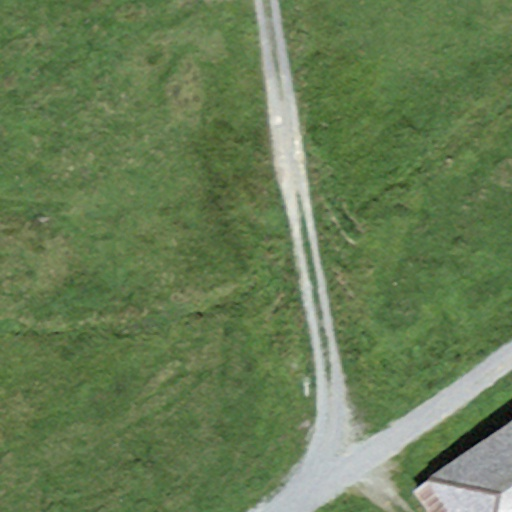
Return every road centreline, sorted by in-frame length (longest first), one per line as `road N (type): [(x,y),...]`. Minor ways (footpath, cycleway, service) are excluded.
road 1 (track): [(288,0),(352,476)]
road 2 (track): [(296,511),(511,375)]
